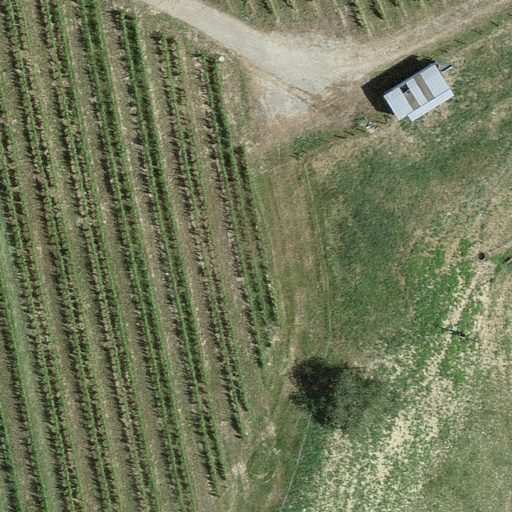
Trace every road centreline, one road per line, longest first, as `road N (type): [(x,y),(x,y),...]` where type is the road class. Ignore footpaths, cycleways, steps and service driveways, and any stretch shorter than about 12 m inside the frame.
road 1 (track): [(270,49),(285,171),(312,266),(304,346),(259,511)]
road 2 (track): [(270,49),(313,66),(364,60),(493,0)]
